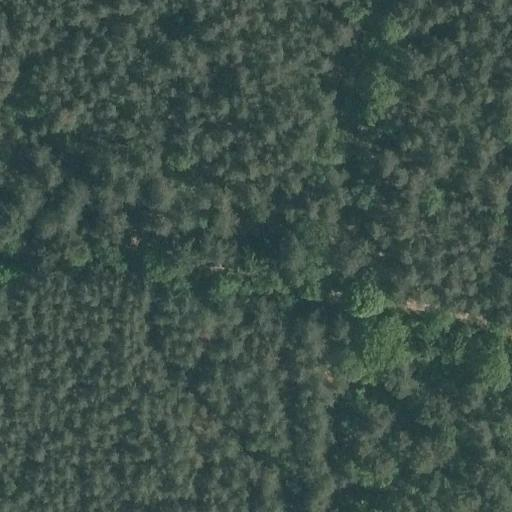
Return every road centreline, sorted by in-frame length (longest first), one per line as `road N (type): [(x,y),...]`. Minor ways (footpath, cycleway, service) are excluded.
road 1 (track): [(0,249),(334,289)]
road 2 (track): [(334,289),(511,332)]
